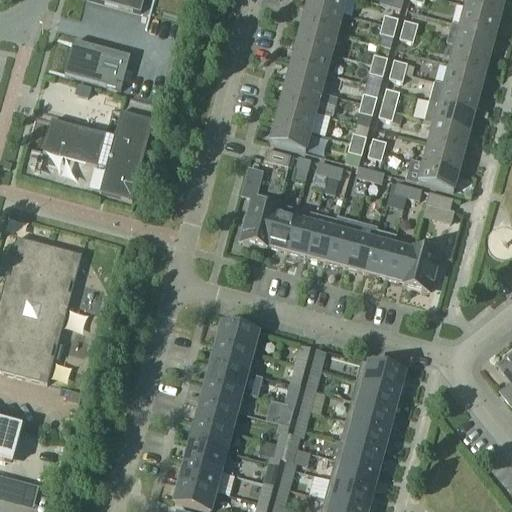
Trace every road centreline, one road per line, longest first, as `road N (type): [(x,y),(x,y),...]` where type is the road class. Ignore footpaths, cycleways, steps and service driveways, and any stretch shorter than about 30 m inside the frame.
road 1 (residential): [(257,0),(175,290)]
road 2 (residential): [(455,364),(175,290)]
road 3 (residential): [(175,290),(110,511)]
